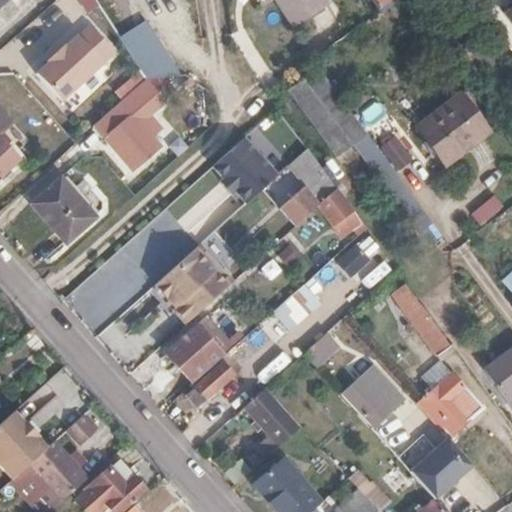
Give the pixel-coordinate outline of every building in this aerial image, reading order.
[(275,0),(292,28),(329,3),(326,0),(275,0)] [(372,0),(378,9),(394,0),(372,0)] [(511,5),(500,15),(511,30),(511,5)] [(90,23),(38,71),(66,101),(118,53),(90,23)] [(364,135),(315,70),(287,91),(334,157),(364,135)] [(485,134),(458,98),(415,131),(441,165),(485,134)] [(376,101),(359,115),(370,128),(387,114),(376,101)] [(158,146),(120,104),(95,127),(132,169),(158,146)] [(0,136),(0,135),(13,124),(7,117),(0,123),(0,178),(21,160),(0,136)] [(352,147),(366,164),(380,152),(365,135),(352,147)] [(397,135),(379,146),(395,172),(413,161),(397,135)] [(278,174),(244,138),(213,167),(224,179),(221,182),(233,195),(236,192),(246,203),(278,174)] [(304,152),(286,167),(309,194),(327,180),(304,152)] [(62,247),(93,221),(57,181),(28,208),(62,247)] [(332,226),(351,209),(336,188),(315,207),(332,226)] [(480,228),(503,207),(492,195),(469,216),(480,228)] [(221,269),(235,257),(213,232),(200,244),(221,269)] [(365,236),(243,336),(254,350),(272,335),(277,340),(324,301),(338,317),(362,296),(391,271),(380,258),(383,256),(365,236)] [(186,328),(228,284),(191,249),(149,293),(186,328)] [(112,311),(141,286),(119,262),(91,287),(112,311)] [(493,318),(458,268),(444,278),(452,289),(449,291),(477,330),(493,318)] [(511,288),(511,268),(502,277),(511,288)] [(435,355),(449,345),(408,289),(394,299),(435,355)] [(329,334),(341,348),(352,339),(339,325),(329,334)] [(190,381),(221,353),(197,326),(166,353),(190,381)] [(301,354),(315,371),(341,351),(326,334),(301,354)] [(511,346),(483,369),(511,408),(511,346)] [(198,405),(233,373),(222,362),(187,393),(198,405)] [(362,414),(385,394),(356,363),(333,382),(362,414)] [(451,433),(480,408),(448,374),(416,403),(438,428),(442,424),(451,433)] [(299,425),(265,386),(264,387),(251,398),(274,424),(259,438),(270,451),(299,425)] [(53,388),(41,398),(63,421),(74,411),(53,388)] [(90,408),(73,423),(85,438),(103,422),(90,408)] [(75,448),(62,433),(31,460),(64,497),(94,470),(86,461),(93,455),(82,443),(75,448)] [(412,471),(438,499),(474,467),(448,438),(412,471)] [(249,482),(274,511),(303,511),(317,500),(279,456),(249,482)] [(123,482),(132,475),(118,459),(110,466),(123,482)] [(356,486),(379,511),(388,503),(355,465),(345,474),(356,486)] [(118,511),(144,489),(132,475),(123,482),(110,466),(82,490),(78,494),(93,511),(99,511),(104,508),(107,511),(118,511)] [(377,511),(379,511),(356,486),(337,505),(343,511),(377,511)] [(343,511),(337,505),(334,502),(323,511),(315,511),(311,508),(306,511),(343,511)] [(440,511),(431,502),(421,511),(440,511)]
